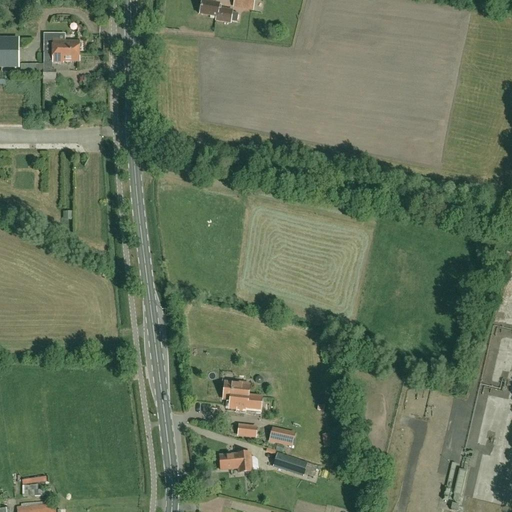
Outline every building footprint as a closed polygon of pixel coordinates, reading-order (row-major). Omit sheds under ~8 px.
[(234,0),(233,7),(253,10),(254,0),(234,0)] [(231,24),(231,22),(237,23),(238,15),(233,14),(233,11),(219,9),(220,5),(202,2),(200,16),(216,18),(216,22),(231,24)] [(19,40),(0,39),(0,67),(19,68),(19,40)] [(82,49),(82,45),(80,44),(80,43),(66,43),(66,41),(44,41),(44,53),(61,53),(66,53),(66,55),(80,55),(80,50),(82,49)] [(80,63),(80,55),(66,55),(66,53),(61,53),(44,53),(44,64),(53,64),(64,64),(64,63),(80,63)] [(56,79),(56,71),(43,71),(43,79),(56,79)] [(261,398),(248,396),(249,386),(246,386),(247,384),(238,383),(238,385),(225,383),(224,400),(231,401),(230,409),(237,410),(237,411),(245,412),(246,411),(260,412),(261,398)] [(409,398),(406,412),(425,416),(430,395),(421,393),(420,401),(409,398)] [(288,448),(291,426),(273,424),(271,445),(288,448)] [(255,438),(256,428),(239,426),(238,436),(255,438)] [(237,455),(219,457),(221,471),(239,470),(239,474),(252,473),(250,454),(237,455)] [(299,462),(278,455),(274,468),(295,475),(299,462)] [(315,480),(319,469),(309,466),(305,477),(315,480)] [(463,510),(465,498),(458,497),(460,491),(465,492),(469,475),(460,473),(453,507),(463,510)] [(390,481),(383,511),(394,511),(400,483),(390,481)]
